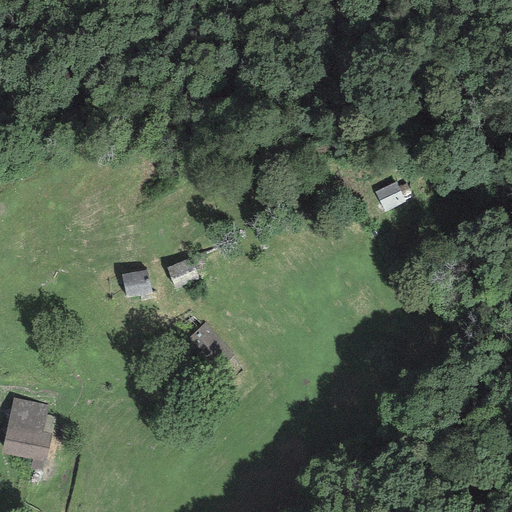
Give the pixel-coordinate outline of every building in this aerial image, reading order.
[(396,182),(376,191),(384,211),(405,202),(396,182)] [(194,256),(166,265),(176,296),(204,287),(194,256)] [(149,268),(118,273),(123,305),(154,300),(149,268)] [(237,352),(204,319),(175,347),(209,381),(237,352)] [(58,409),(10,403),(4,449),(53,454),(58,409)]
